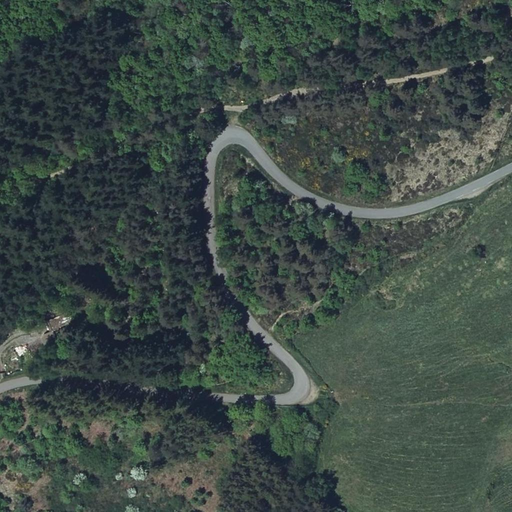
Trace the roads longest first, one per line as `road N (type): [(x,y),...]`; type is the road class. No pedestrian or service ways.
road 1 (unclassified): [(0,388),(57,376),(191,401),(293,397),(297,368),(260,335),(213,263),(208,158),(232,132),(298,192),(346,210),(401,211),(511,168)]
road 2 (track): [(511,51),(324,84),(239,110),(232,132)]
road 3 (track): [(0,202),(191,116),(226,136)]
